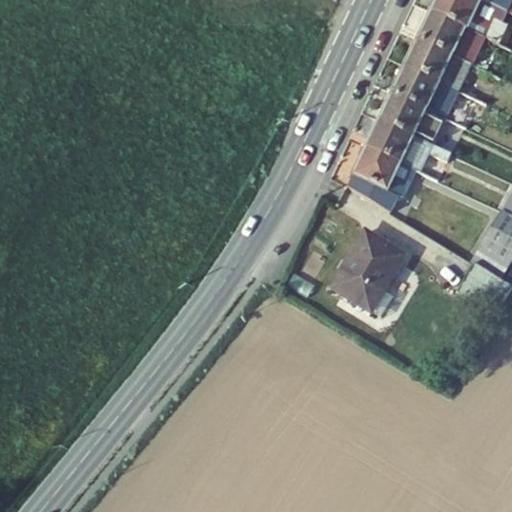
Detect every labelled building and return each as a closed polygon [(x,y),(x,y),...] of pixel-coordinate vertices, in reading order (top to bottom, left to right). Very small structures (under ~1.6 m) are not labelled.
[(441,0),(434,16),(464,31),(479,0),(478,0),(441,0)] [(434,16),(420,45),(450,60),(464,31),(434,16)] [(420,45),(408,70),(438,85),(450,60),(420,45)] [(394,97),(425,113),(438,85),(408,70),(394,97)] [(413,139),(425,113),(394,97),(382,123),(413,139)] [(382,123),(369,149),(400,165),(413,139),(382,123)] [(389,188),(400,165),(369,149),(350,189),(394,218),(405,198),(389,188)] [(511,219),(511,200),(503,215),(511,219)] [(511,222),(511,219),(503,215),(485,206),(465,237),(481,252),(511,222)] [(366,234),(332,289),(371,313),(404,258),(366,234)] [(495,315),(511,290),(475,267),(459,292),(495,315)]
